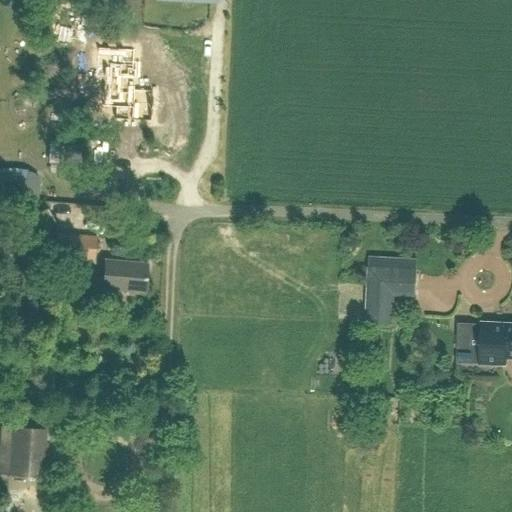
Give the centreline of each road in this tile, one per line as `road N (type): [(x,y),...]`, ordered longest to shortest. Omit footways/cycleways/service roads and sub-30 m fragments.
road 1 (residential): [(511,224),(181,213)]
road 2 (track): [(181,213),(172,245),(162,450)]
